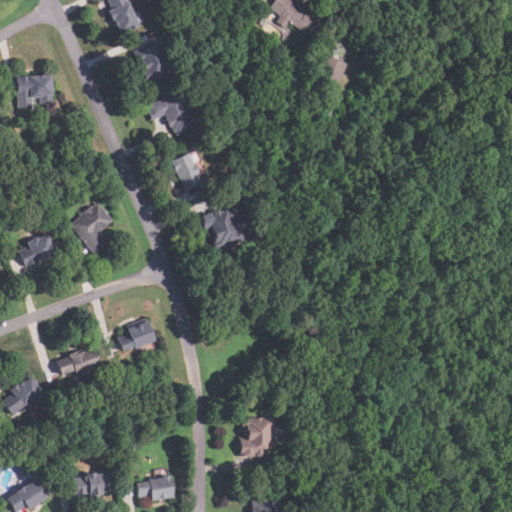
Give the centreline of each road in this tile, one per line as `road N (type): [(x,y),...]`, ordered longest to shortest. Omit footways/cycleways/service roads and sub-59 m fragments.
road 1 (residential): [(50,0),(177,304),(198,408),(201,511)]
road 2 (residential): [(168,276),(0,337)]
